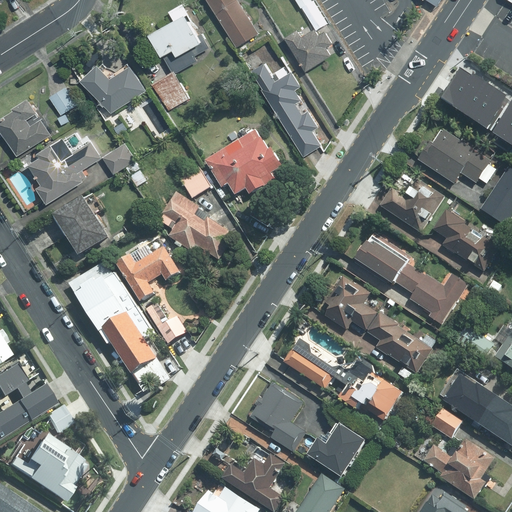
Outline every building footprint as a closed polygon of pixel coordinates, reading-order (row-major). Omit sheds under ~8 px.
[(237,0),(205,0),(234,47),(258,33),(237,0)] [(308,0),(293,0),(299,9),(310,3),(308,0)] [(203,44),(181,4),(167,12),(173,21),(146,36),(163,66),(203,44)] [(297,30),(285,37),(305,71),(330,56),(326,49),(333,45),(324,32),(318,36),(314,30),(301,37),(297,30)] [(248,69),(299,158),(320,145),(313,133),(317,128),(307,110),(302,112),(297,103),(310,96),(293,67),(275,78),(264,60),(248,69)] [(109,83),(96,65),(76,80),(110,123),(149,92),(129,67),(109,83)] [(172,70),(151,81),(167,110),(189,98),(172,70)] [(463,110),(481,82),(468,73),(449,101),(463,110)] [(481,82),(463,110),(478,120),(496,92),(481,82)] [(67,87),(51,96),(61,115),(77,105),(67,87)] [(496,92),(478,120),(493,130),(501,118),(502,119),(508,111),(506,110),(511,102),(496,92)] [(16,108),(0,118),(0,124),(1,126),(0,126),(0,137),(6,134),(18,154),(52,132),(43,118),(33,125),(28,118),(38,111),(29,97),(15,107),(16,108)] [(508,111),(502,119),(505,120),(496,133),(511,143),(511,109),(510,113),(508,111)] [(66,115),(57,118),(60,126),(68,123),(66,115)] [(122,124),(113,128),(117,136),(126,131),(122,124)] [(256,131),(203,162),(229,206),(282,175),(256,131)] [(422,143),(412,157),(456,186),(462,177),(477,187),(492,164),(444,132),(432,149),(422,143)] [(80,169),(100,157),(90,141),(71,152),(64,140),(26,163),(38,184),(33,187),(43,203),(85,178),(80,169)] [(125,142),(102,156),(113,174),(124,167),(134,162),(136,160),(125,142)] [(147,182),(134,162),(124,167),(137,188),(147,182)] [(199,169),(179,180),(192,200),(211,189),(199,169)] [(511,170),(510,169),(482,210),(505,225),(511,214),(511,170)] [(405,197),(393,189),(381,206),(422,233),(446,197),(418,178),(405,197)] [(237,235),(176,195),(153,229),(193,255),(197,248),(219,262),(237,235)] [(79,197),(48,217),(76,260),(107,241),(93,219),(79,197)] [(501,247),(447,213),(434,233),(448,242),(445,248),(484,273),(501,247)] [(353,266),(392,290),(405,268),(412,258),(373,234),(353,266)] [(158,240),(121,262),(145,301),(182,280),(158,240)] [(168,358),(104,259),(67,282),(131,382),(168,358)] [(442,290),(405,268),(392,290),(407,299),(404,304),(445,329),(472,285),(452,273),(442,290)] [(366,333),(378,313),(367,307),(375,295),(342,273),(317,312),(347,331),(352,324),(366,333)] [(503,287),(492,280),(486,290),(497,297),(503,287)] [(156,303),(144,311),(166,346),(179,338),(156,303)] [(378,313),(366,333),(380,342),(377,348),(417,374),(433,349),(378,313)] [(511,321),(509,319),(494,342),(503,348),(496,358),(511,368),(511,321)] [(0,357),(9,352),(3,342),(7,339),(4,335),(0,327),(0,357)] [(359,383),(299,345),(286,366),(383,426),(405,391),(369,368),(359,383)] [(14,395),(18,402),(0,413),(0,439),(58,403),(47,384),(34,392),(29,384),(40,377),(35,368),(30,370),(20,355),(0,367),(0,399),(2,402),(14,395)] [(496,398),(458,374),(440,401),(478,425),(496,398)] [(307,404),(271,381),(247,417),(275,435),(271,440),(292,454),(306,433),(294,425),(307,404)] [(511,408),(496,398),(478,425),(511,447),(511,408)] [(76,423),(64,404),(47,415),(58,433),(76,423)] [(438,405),(426,422),(451,439),(462,422),(438,405)] [(37,425),(13,461),(68,499),(93,463),(37,425)] [(325,446),(318,441),(308,457),(343,480),(367,443),(339,425),(325,446)] [(435,445),(421,467),(475,502),(500,464),(465,441),(454,458),(435,445)] [(234,465),(226,476),(275,510),(280,503),(264,492),(285,462),(271,452),(260,468),(249,460),(242,471),(234,465)] [(330,511),(345,492),(322,476),(297,511),(330,511)] [(263,511),(264,511),(219,480),(196,511),(263,511)] [(41,511),(0,484),(0,511),(41,511)] [(473,511),(436,488),(420,511),(473,511)]
